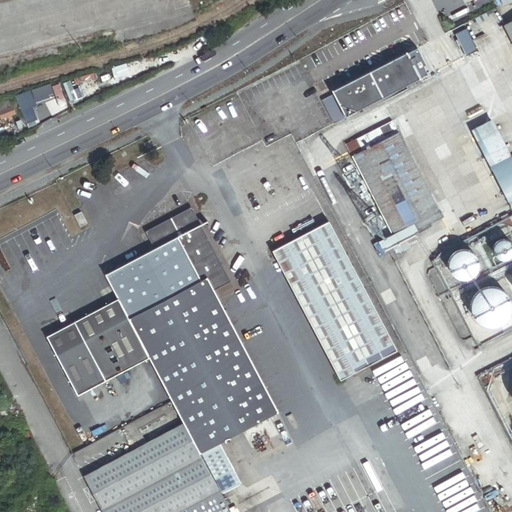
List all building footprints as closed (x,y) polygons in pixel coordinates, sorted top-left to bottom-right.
[(464,58),(478,51),(467,29),(453,35),(464,58)] [(426,65),(417,49),(408,54),(420,78),(427,74),(423,66),(426,65)] [(334,93),(346,115),(420,78),(408,54),(407,52),(333,89),(334,93)] [(99,85),(115,82),(113,69),(97,72),(99,85)] [(94,75),(74,81),(76,89),(96,83),(94,75)] [(334,93),(323,99),(346,143),(357,137),(346,115),(334,93)] [(9,98),(11,100),(18,113),(21,111),(14,95),(9,98)] [(18,113),(11,100),(0,103),(0,113),(2,120),(10,117),(11,120),(14,120),(13,117),(18,114),(18,113)] [(511,156),(492,118),(482,123),(511,182),(511,156)] [(357,137),(346,143),(351,155),(399,131),(393,119),(357,137)] [(18,121),(0,128),(0,136),(1,138),(21,130),(18,121)] [(511,198),(511,182),(482,123),(472,128),(508,201),(511,198)] [(399,131),(351,155),(390,231),(396,243),(416,233),(411,222),(438,209),(399,131)] [(107,273),(119,297),(150,356),(184,422),(200,452),(219,442),(277,412),(213,288),(229,280),(191,207),(146,231),(155,248),(107,273)] [(438,209),(411,222),(416,233),(443,219),(438,209)] [(81,210),(74,213),(80,225),(87,221),(81,210)] [(507,211),(499,214),(501,219),(511,222),(511,211),(508,214),(507,211)] [(339,378),(396,348),(328,218),(271,248),(339,378)] [(396,243),(390,231),(380,236),(386,248),(396,243)] [(500,258),(502,258),(503,259),(505,258),(507,258),(509,257),(510,256),(511,254),(511,253),(511,242),(511,241),(510,240),(508,238),(506,237),(504,237),(502,237),(499,238),(497,239),(495,240),(494,242),(493,243),(492,245),(492,247),(492,249),(493,251),(494,253),(495,255),(496,256),(498,257),(500,258)] [(470,250),(467,248),(466,248),(463,248),(460,248),(457,249),(454,251),(452,252),(450,255),(449,258),(449,260),(448,263),(449,266),(450,268),(451,270),(452,273),(455,275),(456,276),(460,277),(463,277),(465,277),(468,276),(470,275),(472,274),(474,272),(476,269),(477,267),(477,264),(477,261),(477,258),(475,255),(474,253),(472,251),(470,250)] [(480,322),(483,324),(485,324),(488,325),(492,325),(495,325),(499,323),(503,321),(506,319),(508,315),(510,312),(511,308),(511,304),(510,300),(509,296),(507,293),(504,290),(501,288),(498,286),(494,285),(490,285),(486,286),(482,287),(479,289),(476,291),(473,295),(472,298),(471,301),(470,305),(471,309),(472,313),(474,317),(476,320),(480,322)] [(150,356),(119,297),(46,335),(77,394),(150,356)] [(388,391),(394,405),(417,395),(412,381),(388,391)] [(220,491),(200,452),(184,422),(84,474),(103,511),(179,511),(186,508),(220,491)] [(219,442),(200,452),(220,491),(239,481),(219,442)] [(231,511),(220,491),(186,508),(188,511),(231,511)]
